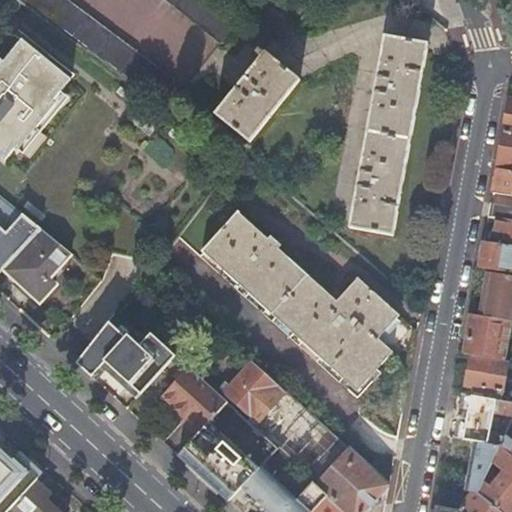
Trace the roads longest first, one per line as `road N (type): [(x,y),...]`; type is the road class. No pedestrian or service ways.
road 1 (residential): [(490,64),(412,511)]
road 2 (secondary): [(0,365),(161,511)]
